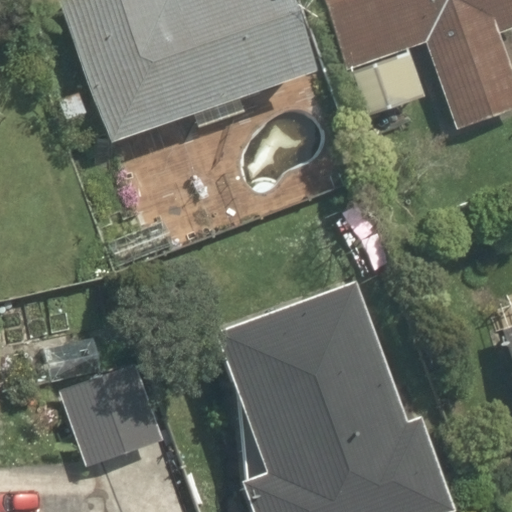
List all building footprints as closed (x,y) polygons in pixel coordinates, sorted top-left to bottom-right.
[(78,0),(54,9),(102,147),(302,76),(274,0),(78,0)] [(422,45),(452,132),(511,111),(511,84),(495,37),(511,31),(511,0),(317,0),(359,119),(418,99),(402,53),(422,45)] [(461,234),(481,225),(471,202),(451,210),(461,234)] [(232,486),(241,511),(439,511),(407,422),(394,426),(344,287),(206,338),(256,477),(232,486)] [(497,334),(511,376),(511,327),(497,333),(497,334)] [(80,469),(81,471),(158,446),(131,369),(55,395),(80,469)]
